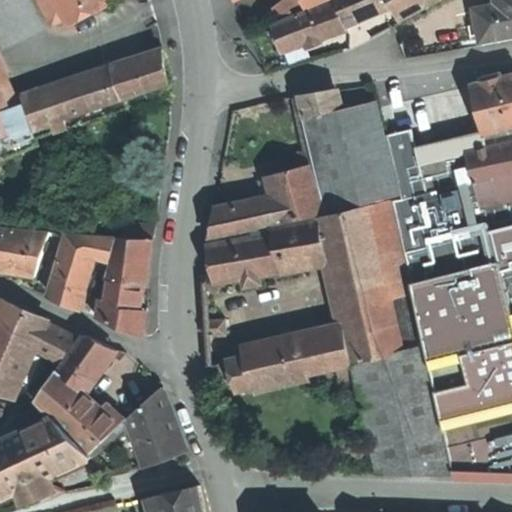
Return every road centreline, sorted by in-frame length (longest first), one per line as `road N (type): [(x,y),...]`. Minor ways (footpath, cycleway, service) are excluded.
road 1 (residential): [(203,101),(511,48)]
road 2 (residential): [(217,481),(511,496)]
road 3 (residential): [(203,101),(185,364)]
road 4 (residential): [(0,285),(185,364)]
road 5 (residential): [(185,364),(217,481)]
